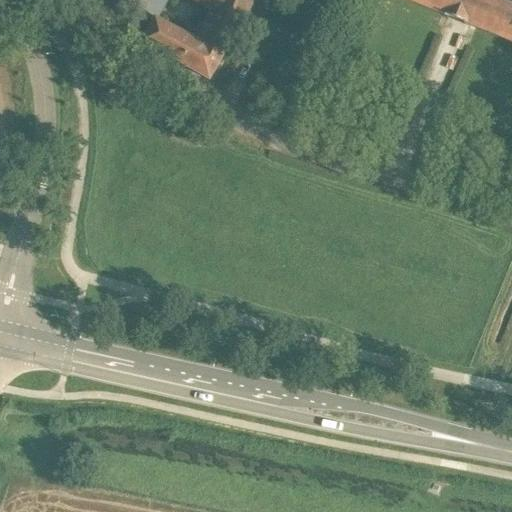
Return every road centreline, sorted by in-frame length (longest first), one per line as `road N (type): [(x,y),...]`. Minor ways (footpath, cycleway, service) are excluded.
road 1 (secondary): [(316,411),(0,341)]
road 2 (unclassified): [(0,311),(35,178),(42,117),(27,27),(9,0)]
road 3 (secondary): [(449,440),(424,422),(350,405),(316,411)]
road 4 (secondary): [(316,411),(343,428),(421,443),(449,440)]
